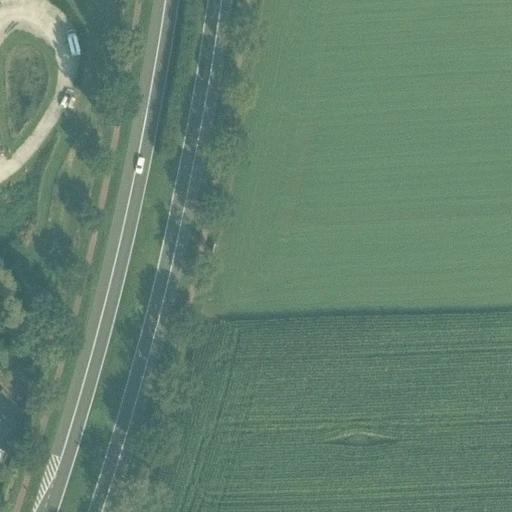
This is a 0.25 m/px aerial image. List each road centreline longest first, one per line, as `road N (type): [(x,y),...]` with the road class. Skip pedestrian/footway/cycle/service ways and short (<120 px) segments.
road 1 (secondary): [(172,0),(119,265),(48,511)]
road 2 (secondary): [(96,511),(164,256),(213,0)]
